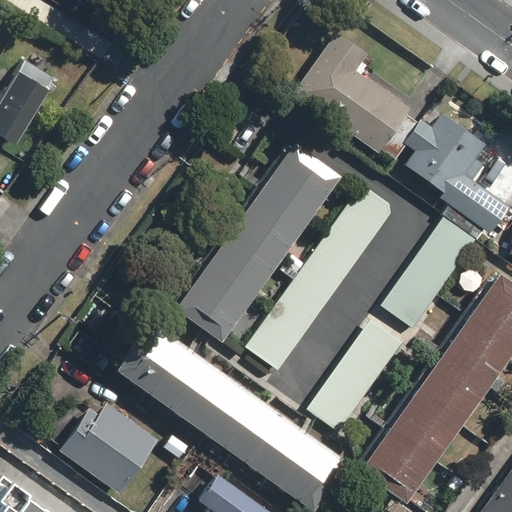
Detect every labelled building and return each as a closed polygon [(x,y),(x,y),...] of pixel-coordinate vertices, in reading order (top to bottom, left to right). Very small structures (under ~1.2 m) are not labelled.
[(390,153),(414,119),(401,110),(405,103),(353,66),(361,54),(328,31),(287,91),(372,150),(377,144),(390,153)] [(52,77),(21,58),(0,92),(0,138),(11,145),(45,89),(44,88),(52,77)] [(444,192),(439,199),(486,233),(508,202),(470,174),(490,146),(440,109),(429,123),(421,117),(404,141),(412,147),(401,161),(444,192)] [(214,339),(335,175),(289,140),(167,304),(214,339)] [(389,209),(356,185),(314,243),(302,234),(275,271),(287,279),(241,343),(275,368),(389,209)] [(476,233),(444,210),(380,303),(411,325),(476,233)] [(511,339),(511,284),(490,269),(352,469),(400,502),(511,339)] [(139,316),(106,363),(306,505),(339,459),(139,316)] [(400,342),(366,318),(304,405),(337,428),(400,342)] [(85,381),(55,362),(26,407),(56,426),(85,381)] [(85,405),(54,448),(114,491),(153,436),(150,433),(155,425),(135,411),(129,418),(101,399),(93,411),(85,405)] [(170,431),(159,446),(181,463),(192,448),(170,431)] [(511,511),(511,458),(474,511),(511,511)] [(267,511),(211,471),(190,500),(205,511),(204,511),(267,511)] [(0,477),(0,511),(58,511),(2,474),(0,477)]
